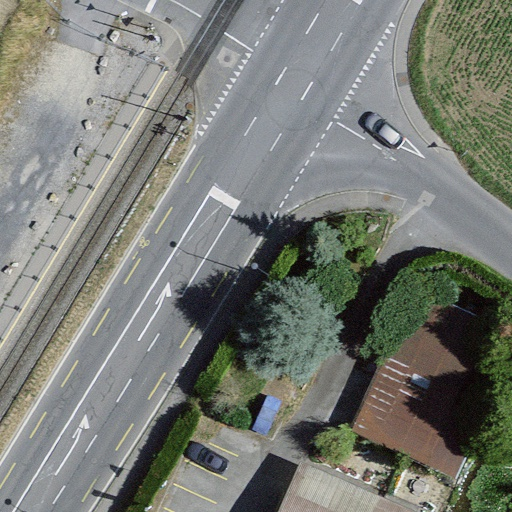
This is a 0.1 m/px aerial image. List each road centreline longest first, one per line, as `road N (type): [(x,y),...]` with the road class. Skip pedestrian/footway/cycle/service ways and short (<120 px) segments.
road 1 (primary): [(294,82),(29,511)]
road 2 (unclassified): [(294,82),(511,250)]
road 3 (unclassified): [(294,82),(171,0)]
